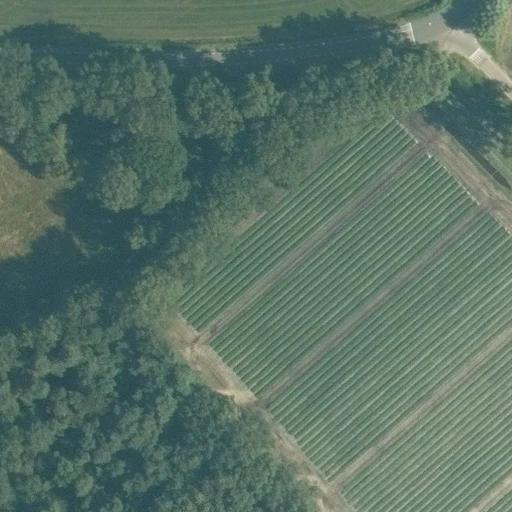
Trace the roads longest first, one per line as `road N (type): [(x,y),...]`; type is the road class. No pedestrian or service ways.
road 1 (tertiary): [(0,55),(271,55),(447,22)]
road 2 (track): [(0,350),(105,287),(310,69),(315,51)]
